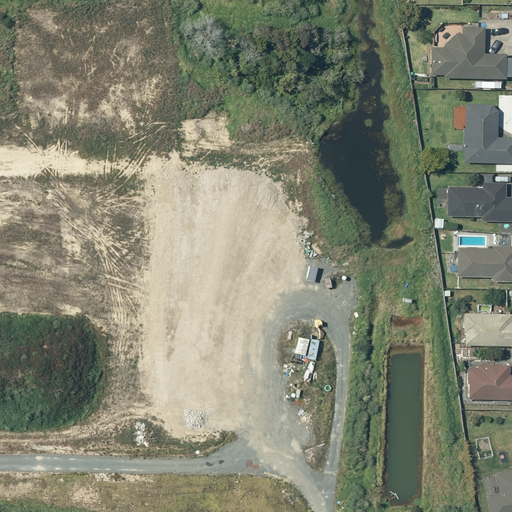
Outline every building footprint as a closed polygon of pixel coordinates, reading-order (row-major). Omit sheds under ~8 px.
[(447,77),(509,78),(509,76),(511,75),(511,57),(509,57),(509,53),(487,52),(488,26),(465,26),(465,33),(458,32),(447,43),(447,47),(434,47),(434,74),(447,74),(447,77)] [(119,100),(166,149),(187,129),(155,97),(167,85),(151,68),(119,100)] [(511,136),(500,137),(501,111),(494,104),(468,103),(467,162),(511,162),(511,136)] [(449,216),(484,216),(484,221),(511,220),(511,196),(508,197),(508,182),(485,182),(485,187),(450,187),(449,216)] [(311,244),(337,245),(337,219),(311,218),(311,223),(311,244)] [(311,223),(282,222),(281,245),(300,245),(311,245),(311,244),(311,223)] [(307,265),(321,265),(321,246),(311,245),(300,245),(300,266),(307,266),(307,265)] [(495,276),(495,281),(511,281),(511,245),(495,245),(495,248),(460,247),(460,276),(495,276)] [(469,331),(470,331),(470,343),(511,343),(511,316),(469,315),(469,331)] [(473,397),(511,397),(511,378),(511,367),(484,367),(484,370),(472,369),(472,383),(473,383),(473,397)] [(499,495),(485,498),(487,511),(511,511),(511,474),(495,478),(499,495)]
